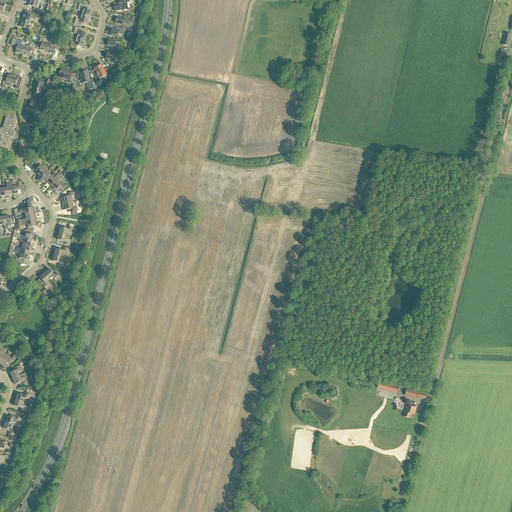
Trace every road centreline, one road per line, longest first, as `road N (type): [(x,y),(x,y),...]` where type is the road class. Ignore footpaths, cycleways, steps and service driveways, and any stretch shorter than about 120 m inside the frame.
road 1 (primary): [(19,511),(55,449),(71,397),(158,64),(167,0)]
road 2 (track): [(431,390),(511,75)]
road 3 (residential): [(34,188),(54,217),(44,257),(0,298)]
road 4 (residential): [(92,0),(104,18),(93,51),(28,69)]
